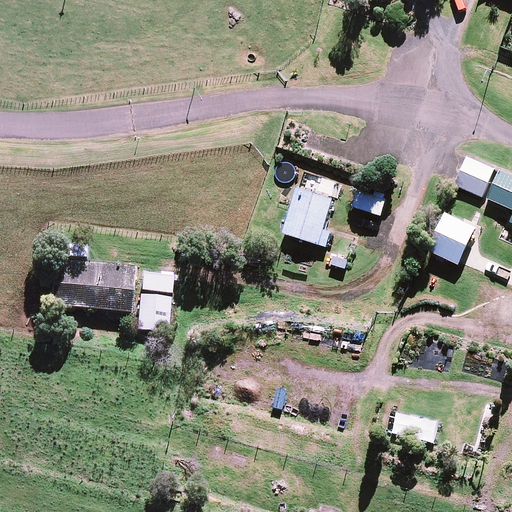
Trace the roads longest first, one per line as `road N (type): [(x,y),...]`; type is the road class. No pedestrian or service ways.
road 1 (residential): [(0,123),(104,121),(286,97),(463,100)]
road 2 (unknown): [(477,120),(423,169),(387,255)]
